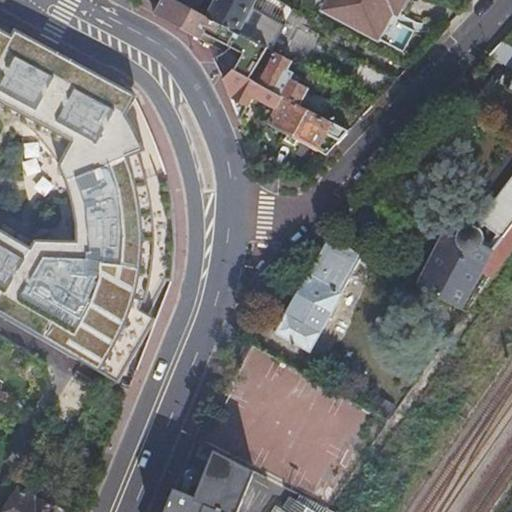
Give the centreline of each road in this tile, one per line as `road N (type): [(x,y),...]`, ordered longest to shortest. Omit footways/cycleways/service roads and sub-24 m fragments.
road 1 (primary): [(33,0),(57,27),(140,75),(157,96),(190,161),(198,204),(197,262),(179,322),(104,511)]
road 2 (primary): [(133,511),(221,297),(232,217)]
road 3 (primary): [(232,217),(228,151),(187,70),(151,39),(78,0)]
road 4 (residential): [(232,217),(310,211),(439,67)]
road 5 (residential): [(0,478),(65,366),(0,328)]
